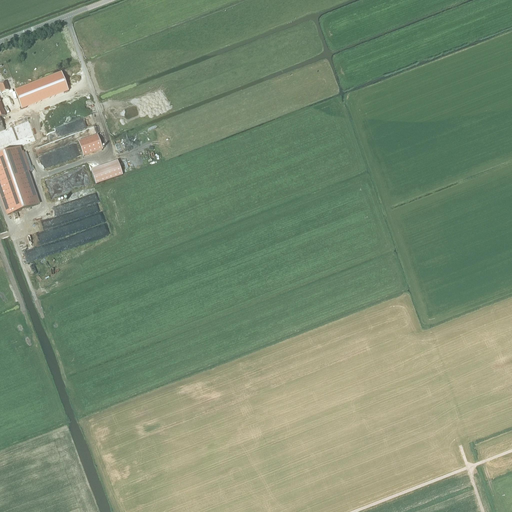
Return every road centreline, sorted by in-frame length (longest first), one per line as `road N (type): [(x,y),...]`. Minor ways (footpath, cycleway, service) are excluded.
road 1 (track): [(65,16),(114,151),(36,180),(48,210)]
road 2 (track): [(354,511),(511,450)]
